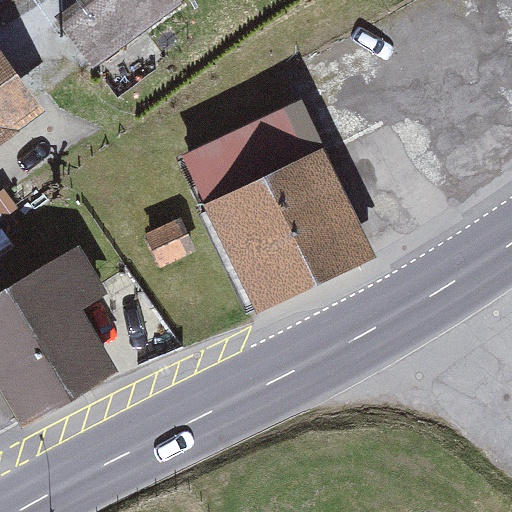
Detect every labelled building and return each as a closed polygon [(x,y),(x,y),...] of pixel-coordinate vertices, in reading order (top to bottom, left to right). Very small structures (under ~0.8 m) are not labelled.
[(179,0),(81,0),(56,18),(94,70),(183,5),(179,0)] [(0,144),(30,124),(0,80),(0,144)] [(183,157),(257,314),(377,258),(303,100),(183,157)] [(192,247),(181,223),(150,237),(161,261),(192,247)] [(0,293),(0,389),(23,429),(120,372),(83,309),(109,294),(80,246),(0,293)]
